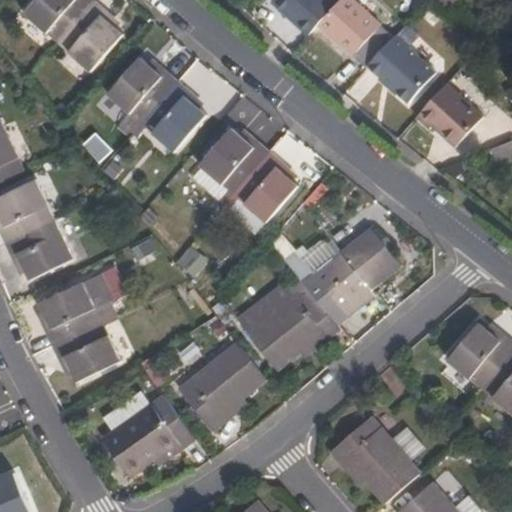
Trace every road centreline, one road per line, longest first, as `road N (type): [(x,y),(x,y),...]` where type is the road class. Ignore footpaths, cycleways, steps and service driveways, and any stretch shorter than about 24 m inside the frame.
road 1 (residential): [(178,0),(488,257)]
road 2 (residential): [(275,443),(488,257)]
road 3 (residential): [(102,511),(0,321)]
road 4 (residential): [(155,511),(275,443)]
